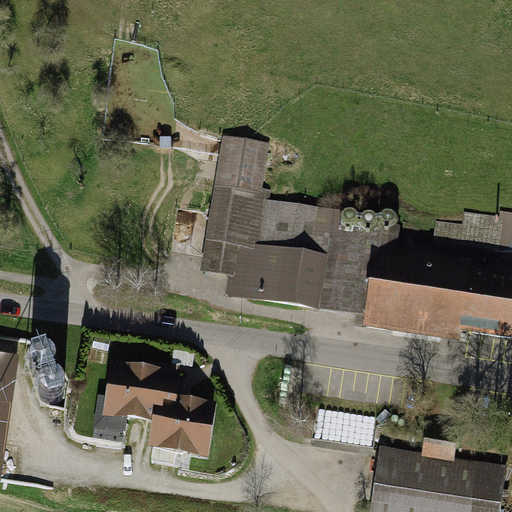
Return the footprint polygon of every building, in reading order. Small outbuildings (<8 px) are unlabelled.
[(373,255),(394,259),(400,225),(260,203),(269,144),(218,136),(195,278),(224,283),(221,301),(362,323),(373,255)] [(511,254),(511,212),(498,211),(498,216),(463,213),(461,226),(434,223),(432,246),(511,254)] [(511,354),(511,277),(394,259),(373,255),(362,323),(362,333),(511,354)] [(21,360),(0,357),(0,489),(2,490),(21,360)] [(184,375),(114,365),(106,420),(157,429),(151,454),(212,461),(219,406),(183,401),(184,375)] [(331,417),(328,436),(346,439),(346,440),(375,444),(378,425),(331,417)] [(497,511),(504,468),(376,449),(366,511),(497,511)]
